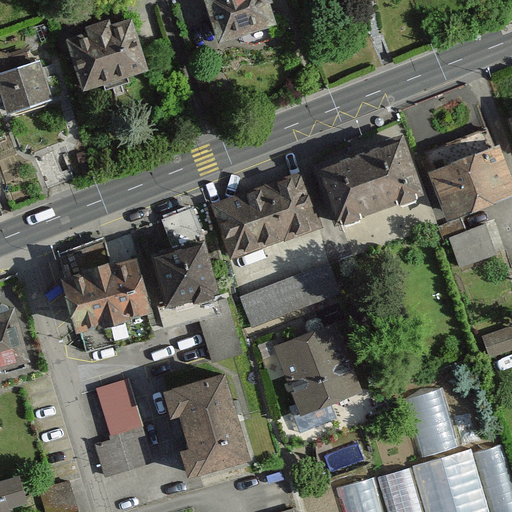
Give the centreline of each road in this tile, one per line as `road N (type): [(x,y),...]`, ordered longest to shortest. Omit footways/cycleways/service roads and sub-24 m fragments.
road 1 (primary): [(17,234),(511,40)]
road 2 (residential): [(100,511),(17,234)]
